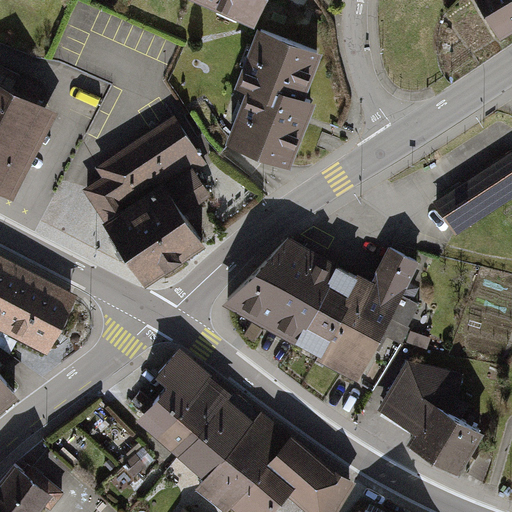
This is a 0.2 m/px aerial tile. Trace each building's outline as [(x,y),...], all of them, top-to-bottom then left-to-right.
[(183,0),(252,30),(265,0),(183,0)] [(511,0),(481,0),(499,31),(511,23),(511,0)] [(321,66),(264,44),(225,143),(285,171),(321,66)] [(59,109),(0,78),(0,185),(14,193),(59,109)] [(179,117),(77,181),(141,282),(209,240),(176,186),(209,165),(179,117)] [(511,149),(433,202),(456,236),(511,199),(511,149)] [(288,245),(253,283),(300,307),(335,328),(358,282),(288,245)] [(371,288),(358,282),(335,328),(341,331),(383,354),(390,341),(404,349),(425,307),(407,298),(423,268),(390,251),(371,288)] [(78,292),(0,252),(0,329),(46,353),(78,292)] [(253,283),(226,312),(277,342),(300,307),(253,283)] [(300,307),(277,342),(319,366),(341,331),(335,328),(300,307)] [(383,354),(341,331),(319,366),(361,391),(383,354)] [(176,424),(212,376),(181,349),(158,374),(171,384),(138,424),(204,481),(221,462),(176,424)] [(403,362),(372,415),(455,475),(483,432),(454,415),(461,376),(403,362)] [(0,409),(18,396),(0,373),(0,409)] [(234,394),(212,376),(176,424),(252,487),(264,470),(290,435),(262,413),(256,421),(230,400),(234,394)] [(296,494),(292,500),(311,511),(341,511),(359,482),(290,435),(264,470),(296,494)] [(296,494),(264,470),(252,487),(221,462),(204,481),(194,492),(223,511),(281,511),(292,500),(296,494)] [(41,484),(15,463),(0,482),(0,511),(30,511),(42,498),(50,505),(62,490),(46,477),(41,484)]
